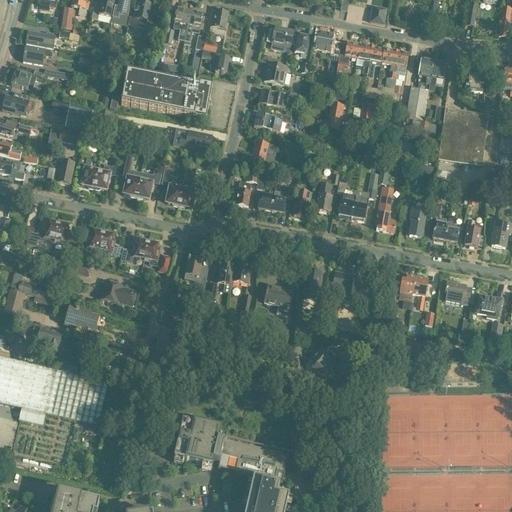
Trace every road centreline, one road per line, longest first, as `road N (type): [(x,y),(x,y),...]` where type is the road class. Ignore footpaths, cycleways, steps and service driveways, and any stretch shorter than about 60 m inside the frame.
road 1 (residential): [(301,511),(297,486),(309,442),(373,367),(380,346),(380,252)]
road 2 (residential): [(511,51),(261,8)]
road 3 (residential): [(207,230),(261,8)]
road 4 (residential): [(186,230),(0,190)]
road 5 (residential): [(380,252),(224,225),(207,230)]
road 6 (residential): [(511,276),(380,252)]
road 7 (residential): [(145,350),(186,230)]
